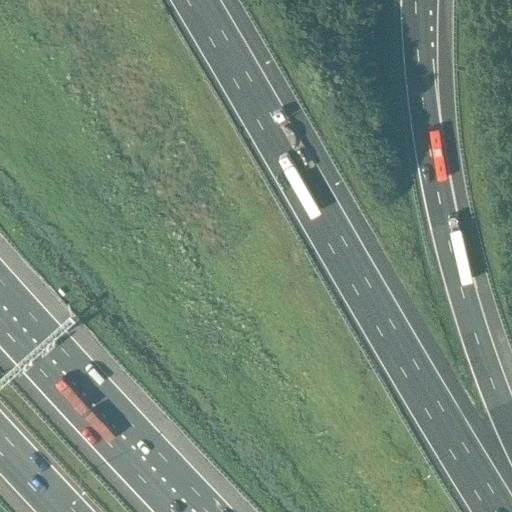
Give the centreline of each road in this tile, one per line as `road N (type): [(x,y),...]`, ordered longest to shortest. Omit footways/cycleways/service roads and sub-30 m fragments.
road 1 (motorway): [(495,511),(193,0)]
road 2 (motorway): [(511,432),(444,230),(429,160),(416,0)]
road 3 (motorway): [(194,511),(0,303)]
